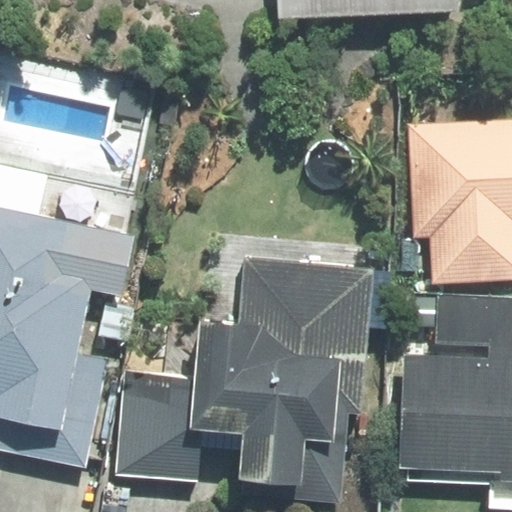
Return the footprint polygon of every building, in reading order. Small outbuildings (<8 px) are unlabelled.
[(280,0),(280,9),(458,3),(458,0),(280,0)] [(511,126),(415,128),(417,244),(438,243),(439,291),(511,289),(511,126)] [(0,457),(86,475),(110,365),(83,360),(97,296),(130,303),(142,245),(0,215),(0,457)] [(251,498),(302,503),(300,509),(332,511),(345,511),(355,423),(366,425),(381,280),(254,267),(246,340),(214,338),(211,379),(130,372),(120,484),(199,491),(204,445),(255,451),(251,498)] [(511,307),(444,305),(442,351),(497,353),(495,371),(412,366),(407,476),(510,481),(508,491),(511,491),(511,307)] [(106,315),(102,341),(125,345),(129,319),(106,315)]
